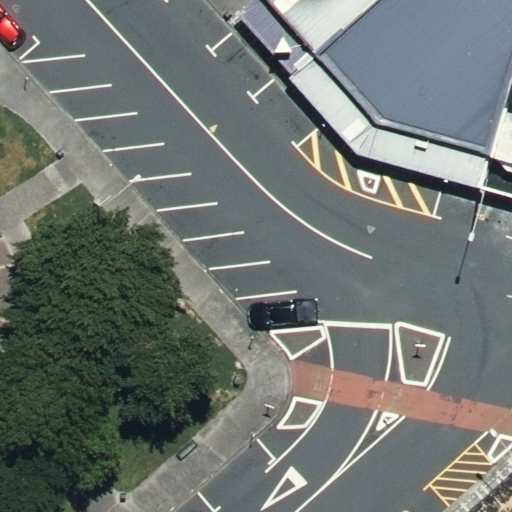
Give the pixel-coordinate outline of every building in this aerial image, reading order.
[(306,49),(262,0),(238,0),(226,10),(350,152),(464,181),(474,148),(369,119),(306,49)] [(262,0),(306,49),(360,0),(262,0)] [(369,119),(474,148),(511,25),(511,0),(360,0),(306,49),(369,119)] [(511,25),(474,148),(511,159),(511,25)] [(511,159),(474,148),(464,181),(511,194),(511,159)] [(511,465),(459,511),(510,511),(511,511),(511,465)]
